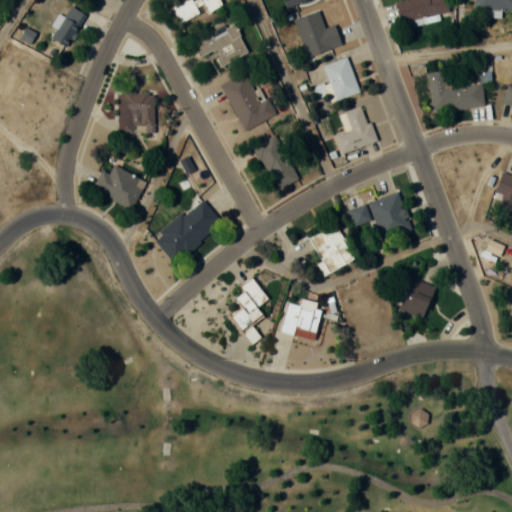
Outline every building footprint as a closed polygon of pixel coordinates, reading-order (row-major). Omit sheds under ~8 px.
[(187,0),(172,8),(181,24),(226,1),(225,0),(187,0)] [(395,0),(400,28),(425,24),(424,18),(448,13),(446,0),(395,0)] [(511,10),(511,0),(473,0),(473,9),(511,10)] [(53,27),(56,29),(51,37),(66,47),(86,15),(70,5),(63,17),(60,15),(53,27)] [(297,17),(308,55),(341,45),(335,24),(324,27),(319,11),(297,17)] [(192,44),(200,57),(210,52),(219,68),(249,52),(232,22),(192,44)] [(330,101),(357,94),(348,58),(321,65),(330,101)] [(435,111),(483,106),(480,81),(449,85),(447,70),(431,72),(435,111)] [(275,116),(266,98),(258,102),(244,73),(220,84),(242,131),(275,116)] [(511,106),(511,85),(506,84),(502,104),(511,106)] [(118,92),(118,133),(153,133),(153,92),(118,92)] [(375,142),(363,106),(338,114),(344,133),(335,136),(341,153),(375,142)] [(253,147),(277,190),(297,179),(274,135),(253,147)] [(185,171),(192,167),(186,157),(180,161),(185,171)] [(108,174),(101,170),(91,188),(131,209),(145,181),(113,165),(108,174)] [(511,175),(501,171),(494,192),(503,195),(499,207),(509,211),(511,201),(511,175)] [(380,240),(410,230),(398,192),(368,201),(380,240)] [(173,263),(213,231),(209,226),(218,219),(202,199),(153,238),(173,263)] [(346,210),(352,226),(369,220),(364,204),(346,210)] [(353,260),(335,221),(307,235),(320,262),(317,264),(322,274),(353,260)] [(263,315),(257,306),(268,299),(252,277),(239,287),(243,292),(235,298),(242,308),(231,316),(250,343),(259,337),(250,325),(263,315)] [(397,309),(421,319),(435,288),(411,277),(397,309)] [(281,330),(316,336),(322,303),(299,299),(299,305),(286,303),(281,330)] [(410,411),(409,421),(418,427),(426,422),(427,413),(418,407),(410,411)]
